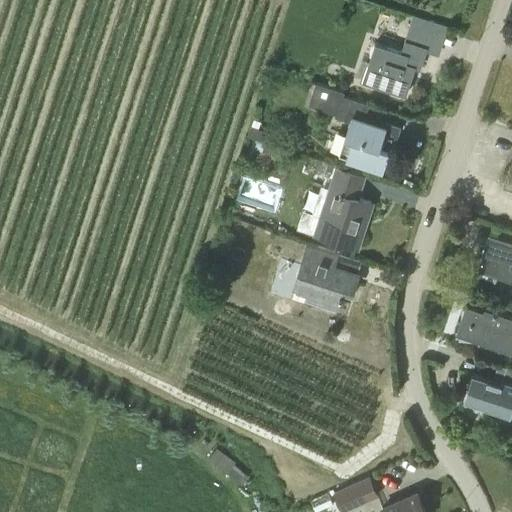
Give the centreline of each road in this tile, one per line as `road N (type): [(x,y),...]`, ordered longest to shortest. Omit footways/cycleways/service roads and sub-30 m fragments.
road 1 (residential): [(481,511),(415,391),(407,313),(422,244),(505,0)]
road 2 (track): [(56,511),(89,416),(0,376)]
